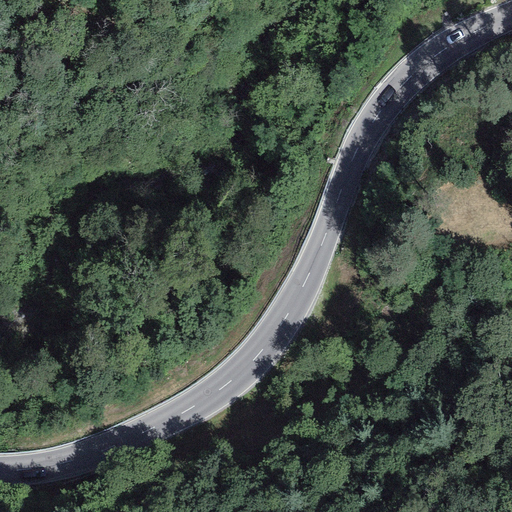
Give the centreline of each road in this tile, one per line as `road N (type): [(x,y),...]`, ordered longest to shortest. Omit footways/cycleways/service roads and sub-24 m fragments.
road 1 (tertiary): [(511,15),(436,54),(395,92),(346,167),(313,265),(277,328),(233,377),(124,440),(72,460),(0,470)]
road 2 (track): [(131,437),(228,447),(315,424),(356,402),(423,346),(441,272),(459,245),(511,231)]
